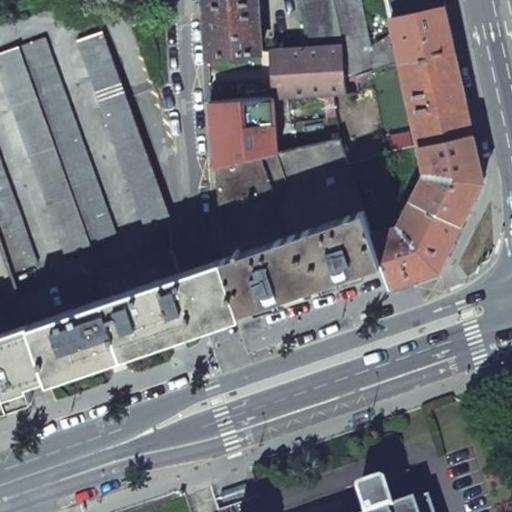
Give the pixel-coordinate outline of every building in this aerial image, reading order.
[(203,0),(207,57),(263,52),(258,0),(203,0)] [(300,0),(309,45),(343,43),(333,0),(300,0)] [(359,0),(333,0),(343,43),(344,79),(400,62),(394,33),(370,48),(359,0)] [(386,0),(391,18),(445,6),(443,0),(386,0)] [(394,33),(400,62),(455,49),(453,40),(445,6),(391,18),(394,33)] [(171,219),(104,31),(77,41),(145,228),(171,219)] [(19,47),(92,246),(118,237),(44,38),(19,47)] [(271,47),(273,98),(333,95),(345,94),(344,79),(343,43),(309,45),(271,47)] [(92,246),(19,47),(0,53),(0,73),(67,254),(92,246)] [(455,49),(400,62),(420,145),(473,133),(464,91),(455,49)] [(273,98),(210,102),(216,166),(261,156),(276,153),(273,98)] [(426,173),(413,199),(462,224),(480,188),(484,180),(473,133),(420,145),(426,173)] [(219,205),(222,258),(364,209),(359,192),(348,161),(340,138),(276,153),(261,156),(273,187),(219,205)] [(390,182),(381,154),(359,161),(349,164),(359,192),(390,182)] [(216,166),(219,205),(273,187),(261,156),(216,166)] [(38,265),(0,160),(0,241),(12,274),(38,265)] [(381,231),(373,234),(383,262),(387,276),(391,286),(399,283),(410,279),(438,270),(462,224),(413,199),(398,225),(381,231)] [(364,209),(222,258),(241,311),(292,294),(331,280),(383,262),(373,234),(364,209)] [(182,272),(173,247),(96,273),(106,299),(182,272)] [(202,265),(182,272),(106,299),(28,325),(48,378),(114,355),(176,333),(201,325),(221,318),(241,311),(222,258),(202,265)] [(0,301),(0,333),(10,331),(0,301)] [(0,407),(10,404),(33,397),(28,384),(38,381),(48,378),(28,325),(10,331),(0,333),(0,407)] [(354,428),(371,421),(370,417),(368,413),(351,420),(354,428)] [(433,511),(429,500),(415,505),(396,511),(388,487),(383,484),(360,493),(357,497),(362,511),(433,511)]
